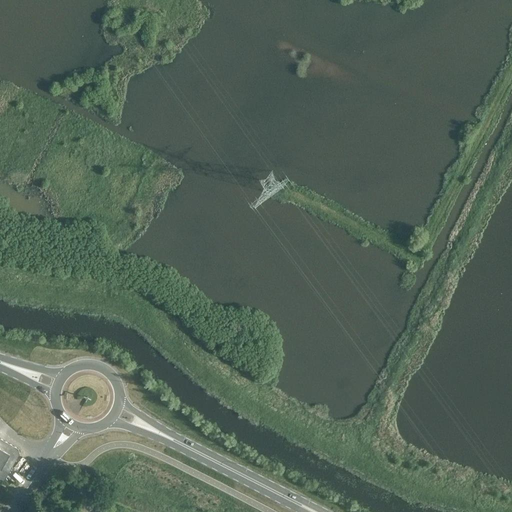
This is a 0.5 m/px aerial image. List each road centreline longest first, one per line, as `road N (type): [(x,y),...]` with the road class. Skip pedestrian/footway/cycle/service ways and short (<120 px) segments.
road 1 (track): [(294,200),(420,259),(511,77)]
road 2 (primary): [(325,511),(120,404)]
road 3 (primary): [(111,419),(301,511)]
